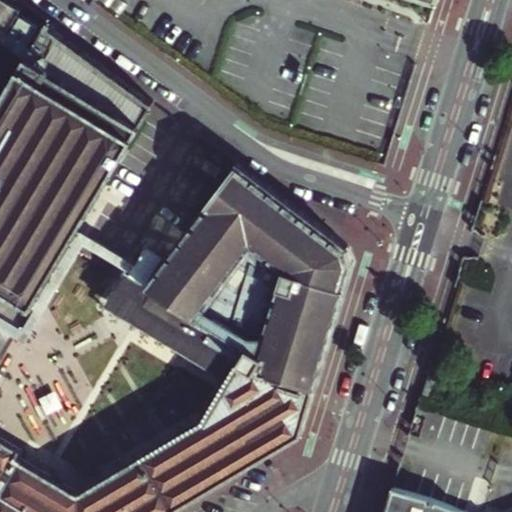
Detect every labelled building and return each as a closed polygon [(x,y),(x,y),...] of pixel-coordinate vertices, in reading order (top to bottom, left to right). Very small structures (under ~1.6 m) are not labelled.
[(3,0),(0,0),(0,50),(24,12),(3,0)] [(240,164),(150,283),(129,270),(107,304),(126,316),(229,378),(207,417),(82,490),(18,455),(22,448),(0,435),(0,359),(159,103),(156,101),(154,102),(54,26),(0,110),(0,511),(168,511),(302,433),(355,262),(351,247),(240,164)] [(425,385),(421,397),(433,400),(437,388),(425,385)] [(431,511),(435,498),(394,487),(391,499),(431,511)] [(473,511),(435,498),(431,511),(391,499),(386,511),(473,511)]
